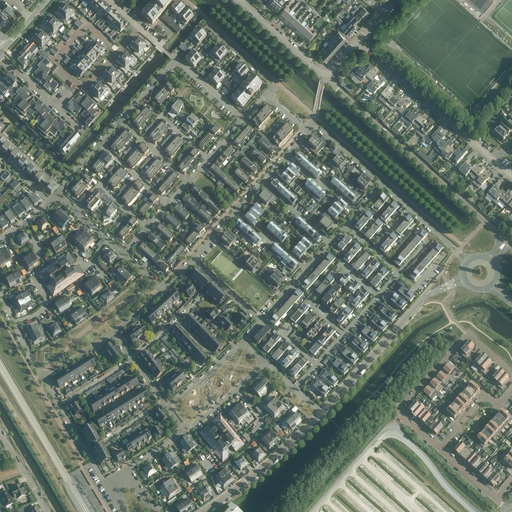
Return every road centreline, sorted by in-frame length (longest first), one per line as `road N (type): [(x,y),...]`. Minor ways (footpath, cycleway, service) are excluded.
road 1 (tertiary): [(491,260),(499,234),(325,77)]
road 2 (residential): [(439,448),(401,409),(465,336),(511,371)]
road 3 (unclassified): [(321,413),(429,294),(464,278)]
road 4 (residential): [(493,161),(358,41)]
road 5 (residential): [(218,501),(321,413)]
